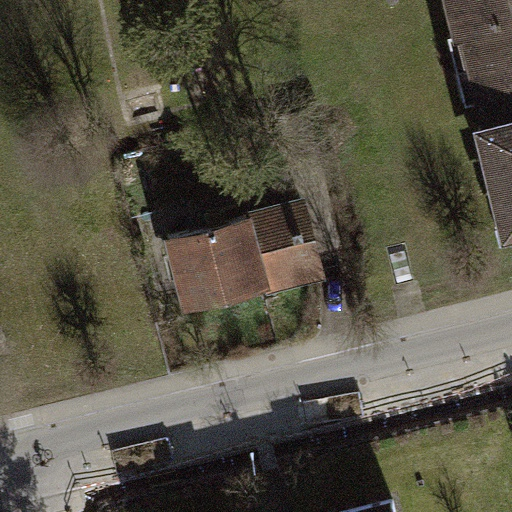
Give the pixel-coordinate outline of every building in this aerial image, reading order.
[(511,0),(448,0),(457,35),(464,33),(486,124),(511,117),(511,0)] [(313,104),(280,113),(294,165),(328,156),(313,104)] [(511,117),(486,124),(479,125),(485,148),(489,147),(508,225),(511,223),(511,117)] [(319,269),(301,199),(170,233),(188,303),(319,269)] [(396,511),(393,499),(338,511),(396,511)]
